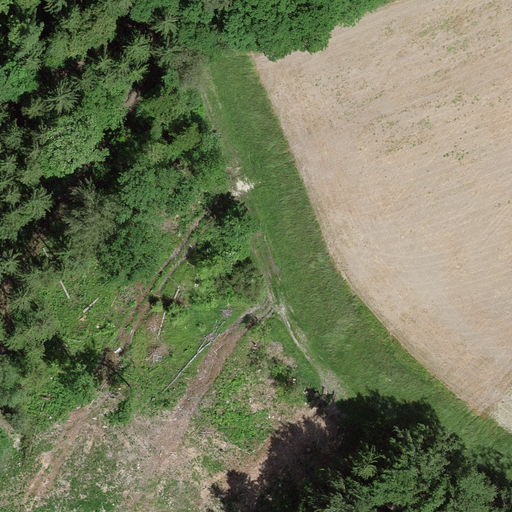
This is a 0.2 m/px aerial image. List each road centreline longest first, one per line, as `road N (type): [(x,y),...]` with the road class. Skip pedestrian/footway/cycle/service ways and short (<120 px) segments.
road 1 (track): [(186,0),(282,308),(359,415),(408,461),(496,511)]
road 2 (track): [(0,99),(160,0)]
